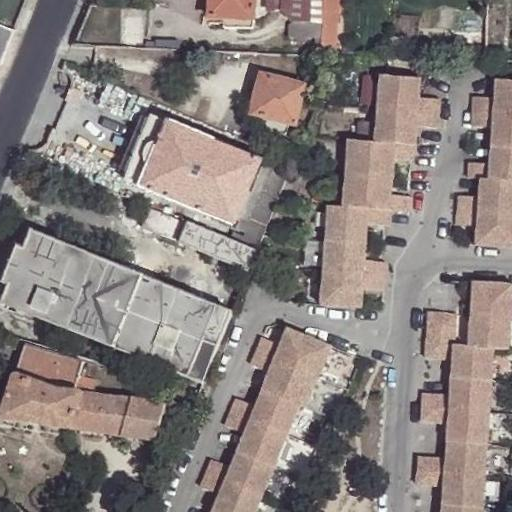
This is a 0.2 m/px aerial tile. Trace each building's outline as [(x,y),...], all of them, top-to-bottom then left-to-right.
[(224,18),(254,19),(255,0),(210,0),(211,18),(224,18)] [(281,0),(267,0),(266,13),(283,13),(281,10),(281,0)] [(295,24),(323,26),(323,16),(323,0),(281,0),(281,10),(283,13),(295,24)] [(323,0),(323,16),(342,15),(341,0),(323,0)] [(9,39),(13,29),(0,24),(0,61),(2,57),(9,39)] [(300,39),(322,42),(323,26),(295,24),(293,39),(300,39)] [(269,121),(287,125),(296,127),(305,88),(262,78),(252,117),(269,121)] [(378,80),(375,113),(437,118),(438,103),(417,101),(418,83),(378,80)] [(470,101),(469,115),(511,118),(511,85),(493,84),(491,102),(470,101)] [(375,113),(372,146),(413,150),(415,130),(436,132),(437,118),(375,113)] [(489,132),(488,150),(511,152),(511,118),(469,115),(468,130),(489,132)] [(250,123),(267,127),(269,121),(252,117),(250,123)] [(152,124),(128,180),(126,183),(236,230),(264,164),(154,118),(152,124)] [(118,175),(128,180),(152,124),(142,120),(118,175)] [(269,121),(267,127),(266,133),(284,137),(287,125),(269,121)] [(346,144),(343,178),(391,182),(392,163),(411,164),(413,150),(372,146),(346,144)] [(53,150),(48,162),(79,175),(84,163),(53,150)] [(464,180),(478,182),(511,184),(511,152),(488,150),(486,168),(465,166),(464,180)] [(266,231),(287,177),(272,170),(249,224),(266,231)] [(343,178),(340,211),(387,215),(408,216),(409,200),(389,199),(391,182),(343,178)] [(455,199),(454,214),(511,217),(511,184),(478,182),(477,201),(455,199)] [(256,254),(150,208),(141,229),(248,274),(256,254)] [(325,210),(323,242),(364,245),(365,228),(386,229),(387,215),(340,211),(325,210)] [(511,217),(454,214),(452,228),(475,230),(474,248),(511,251),(511,217)] [(39,261),(49,239),(33,232),(26,250),(23,256),(39,261)] [(204,343),(217,308),(49,239),(39,261),(23,256),(5,301),(4,304),(190,380),(204,343)] [(323,242),(321,276),(382,280),(383,265),(363,263),(364,245),(323,242)] [(5,301),(23,256),(26,250),(18,247),(10,268),(12,270),(1,300),(5,301)] [(382,280),(321,276),(318,308),(359,311),(361,293),(381,294),(382,280)] [(511,286),(471,283),(469,315),(510,318),(511,291),(511,286)] [(218,348),(231,313),(217,308),(204,343),(218,348)] [(426,312),(425,328),(453,330),(455,314),(426,312)] [(466,347),(492,349),(507,350),(510,318),(469,315),(466,347)] [(425,328),(424,344),(451,346),(453,330),(425,328)] [(260,340),(254,354),(317,379),(329,349),(285,330),(278,347),(260,340)] [(202,385),(218,348),(204,343),(190,380),(202,385)] [(450,360),(449,377),(490,380),(492,349),(466,347),(451,346),(424,344),(423,358),(450,360)] [(78,392),(81,378),(84,364),(24,347),(3,417),(157,442),(163,407),(94,395),(78,392)] [(268,375),(260,392),(298,407),(304,409),(317,379),(254,354),(249,367),(268,375)] [(420,393),(419,408),(487,413),(490,380),(449,377),(447,395),(420,393)] [(97,381),(81,378),(78,392),(94,395),(97,381)] [(235,400),(229,414),(286,437),(298,407),(260,392),(254,408),(235,400)] [(445,424),(444,441),(485,443),(487,413),(419,408),(418,422),(445,424)] [(243,435),(235,453),(273,468),(286,437),(229,414),(224,427),(243,435)] [(416,458),(415,471),(483,475),(485,443),(444,441),(442,459),(416,458)] [(210,462),(204,475),(261,498),(273,468),(235,453),(229,470),(210,462)] [(440,486),(438,505),(480,508),(483,475),(415,471),(414,484),(440,486)] [(218,496),(210,511),(255,511),(261,498),(204,475),(199,488),(218,496)] [(139,511),(150,511),(160,491),(150,487),(139,511)]
